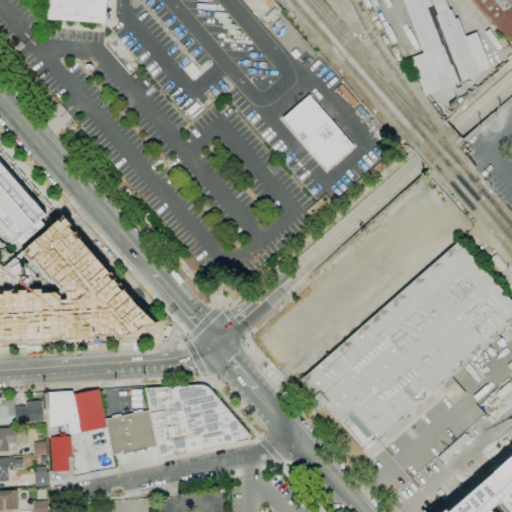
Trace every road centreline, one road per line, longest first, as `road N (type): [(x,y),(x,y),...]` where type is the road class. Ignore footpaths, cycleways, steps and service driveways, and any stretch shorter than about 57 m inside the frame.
road 1 (secondary): [(154,274),(0,96)]
road 2 (secondary): [(422,162),(264,301)]
road 3 (residential): [(300,440),(161,474)]
road 4 (secondary): [(146,360),(18,369)]
